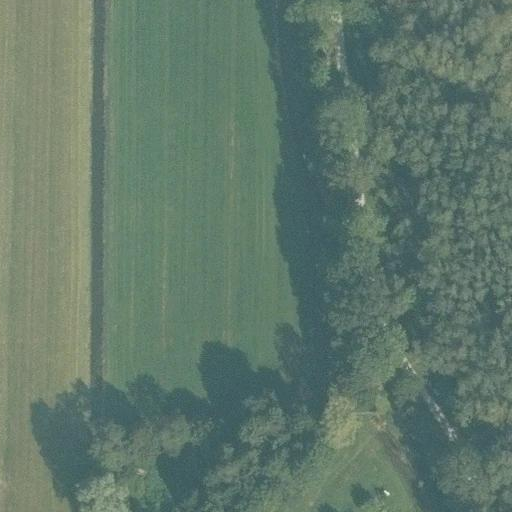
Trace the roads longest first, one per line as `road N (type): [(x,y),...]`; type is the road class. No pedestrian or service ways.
road 1 (track): [(336,0),(378,325),(396,360)]
road 2 (track): [(396,360),(374,387),(349,445),(295,511)]
road 3 (track): [(396,360),(476,479),(486,511)]
